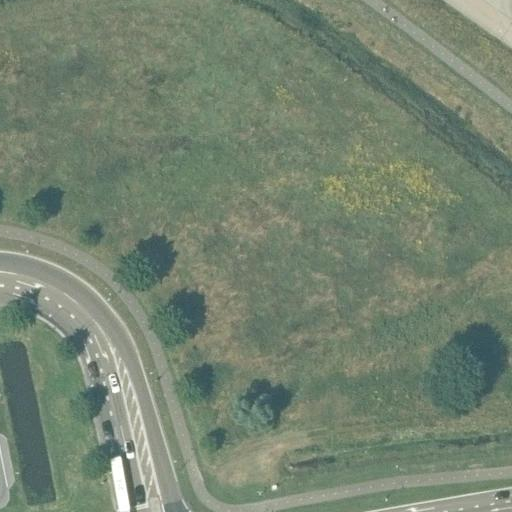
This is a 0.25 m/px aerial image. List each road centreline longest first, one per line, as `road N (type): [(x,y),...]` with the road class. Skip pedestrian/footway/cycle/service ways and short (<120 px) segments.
road 1 (tertiary): [(172,511),(135,368),(106,316),(69,283),(0,261)]
road 2 (tertiary): [(0,285),(35,294),(83,327),(99,359),(135,511)]
